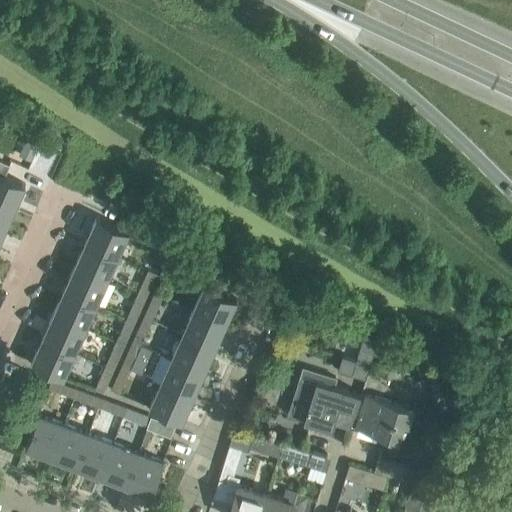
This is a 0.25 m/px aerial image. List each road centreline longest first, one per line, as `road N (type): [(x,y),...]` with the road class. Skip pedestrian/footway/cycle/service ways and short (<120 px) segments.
road 1 (secondary): [(328,3),(511,189)]
road 2 (residential): [(185,511),(273,302)]
road 3 (secondary): [(328,3),(511,90)]
road 4 (residential): [(0,342),(65,193)]
road 5 (secondary): [(511,53),(400,0)]
